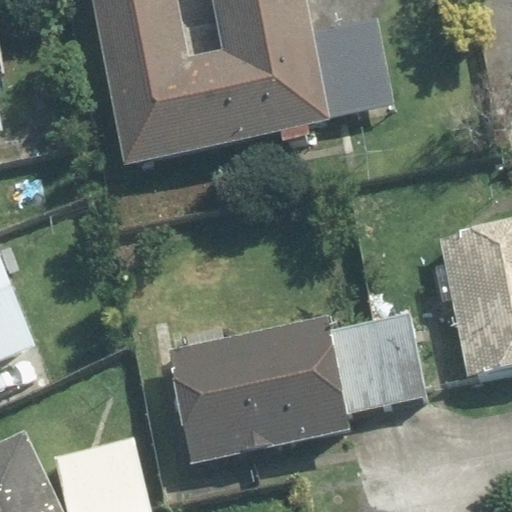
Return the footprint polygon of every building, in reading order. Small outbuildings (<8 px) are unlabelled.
[(174,0),(88,0),(122,185),(332,148),(328,128),(392,116),(377,28),(308,40),(301,0),(204,0),(216,68),(187,73),(174,0)] [(511,381),(511,234),(438,250),(443,273),(428,276),(435,311),(447,309),(464,391),(511,381)] [(0,374),(34,362),(4,281),(19,275),(4,236),(0,237),(0,374)] [(422,405),(406,322),(328,337),(326,329),(166,360),(188,476),(349,446),(344,420),(422,405)] [(23,446),(0,457),(0,511),(147,511),(134,445),(35,471),(23,446)]
